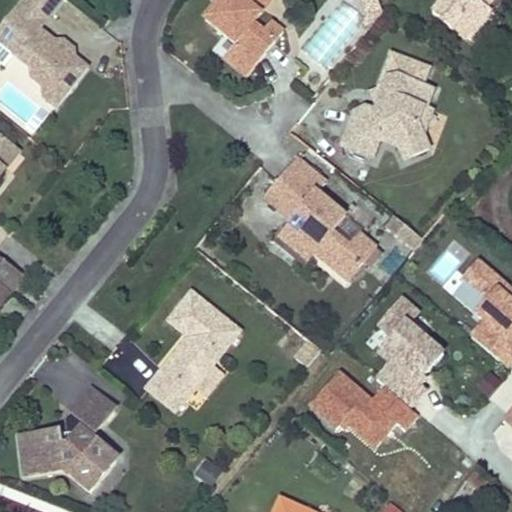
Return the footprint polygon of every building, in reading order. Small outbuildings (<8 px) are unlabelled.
[(50,14),(33,0),(20,0),(8,15),(14,21),(8,29),(8,55),(23,67),(26,78),(35,85),(40,100),(53,110),(86,70),(75,61),(70,48),(62,42),(52,43),(37,31),(50,14)] [(258,0),(225,0),(224,2),(208,22),(238,46),(236,48),(261,67),(280,43),(268,33),(257,25),(265,16),(254,7),(258,0)] [(277,0),(258,0),(254,7),(265,16),(277,0)] [(378,0),(361,0),(366,13),(378,23),(384,14),(378,0)] [(443,0),(434,12),(454,28),(462,18),(476,28),(490,10),(488,7),(493,0),(443,0)] [(8,29),(14,21),(8,15),(0,25),(0,48),(8,55),(8,29)] [(276,24),(268,33),(280,43),(288,33),(276,24)] [(430,74),(394,57),(383,79),(390,82),(383,97),(388,99),(384,108),(377,109),(375,114),(363,109),(352,111),(338,148),(371,161),(378,144),(394,150),(399,161),(425,152),(419,138),(414,125),(420,113),(423,114),(432,95),(423,91),(430,74)] [(383,97),(390,82),(383,79),(376,93),(371,95),(377,109),(384,108),(388,99),(383,97)] [(420,113),(414,125),(419,138),(429,117),(423,114),(420,113)] [(18,154),(0,139),(0,170),(1,169),(4,172),(18,154)] [(324,185),(297,163),(263,204),(288,225),(286,227),(317,253),(313,258),(347,287),(375,252),(359,240),(349,251),(332,237),(344,221),(315,196),(324,185)] [(395,221),(387,231),(411,250),(419,240),(395,221)] [(306,267),(313,258),(317,253),(286,227),(275,241),(306,267)] [(0,307),(26,276),(0,254),(0,307)] [(472,391),(511,343),(511,296),(504,306),(511,312),(511,326),(505,335),(464,383),(472,391)] [(238,337),(189,297),(166,326),(186,342),(190,345),(185,351),(181,348),(144,395),(173,418),(238,337)] [(511,312),(504,306),(500,302),(486,318),(505,335),(511,326),(511,312)] [(190,345),(186,342),(181,348),(185,351),(190,345)] [(511,343),(472,391),(511,424),(511,343)] [(359,368),(348,380),(358,388),(368,376),(359,368)] [(352,424),(370,403),(345,381),(326,403),(328,405),(350,422),(352,424)] [(392,401),(379,389),(373,396),(387,408),(392,401)] [(112,414),(89,396),(70,419),(83,430),(66,451),(59,450),(58,437),(18,443),(22,481),(62,476),(89,497),(115,464),(87,442),(91,437),(93,438),(112,414)] [(328,405),(322,412),(344,430),(350,422),(328,405)] [(211,491),(224,475),(208,462),(195,477),(211,491)] [(475,474),(468,488),(488,499),(496,485),(475,474)] [(313,511),(280,498),(275,511),(313,511)] [(402,511),(391,503),(384,511),(402,511)]
